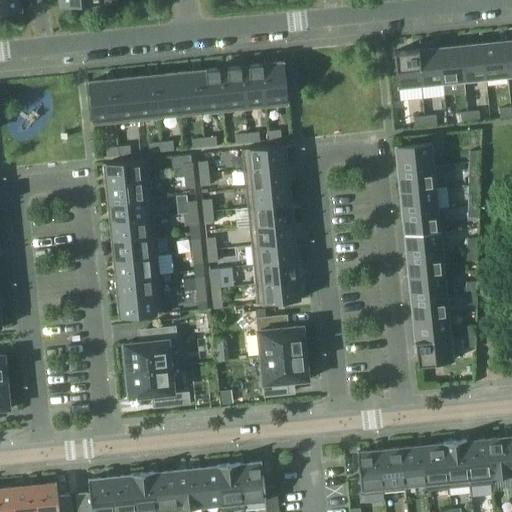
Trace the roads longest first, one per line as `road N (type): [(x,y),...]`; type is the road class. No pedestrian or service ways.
road 1 (residential): [(414,413),(383,150),(313,158),(343,418)]
road 2 (residential): [(107,443),(79,185),(18,191),(42,450)]
road 3 (residential): [(511,3),(0,54)]
road 4 (residential): [(107,443),(343,418)]
